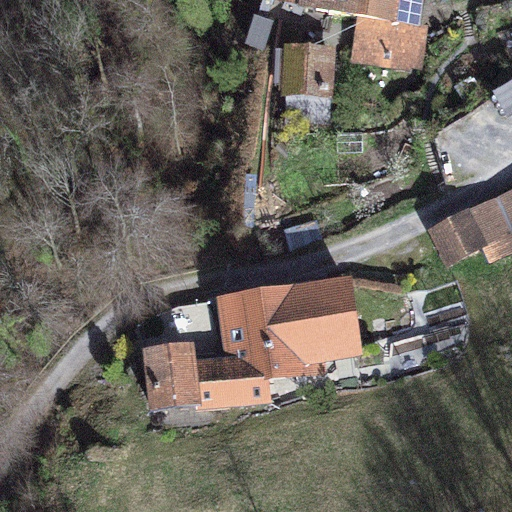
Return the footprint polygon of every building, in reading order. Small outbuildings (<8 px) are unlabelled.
[(412,48),(402,45),(409,0),(281,0),(300,8),(364,21),(358,58),(409,66),(412,48)] [(290,55),(288,95),(328,97),(330,57),(290,55)] [(511,228),(504,203),(468,219),(483,246),(490,258),(511,248),(511,228)] [(432,236),(447,263),(483,246),(468,219),(432,236)] [(356,355),(347,285),(222,300),(230,362),(190,367),(188,352),(145,358),(152,413),(265,400),(263,380),(307,375),(306,361),(356,355)]
